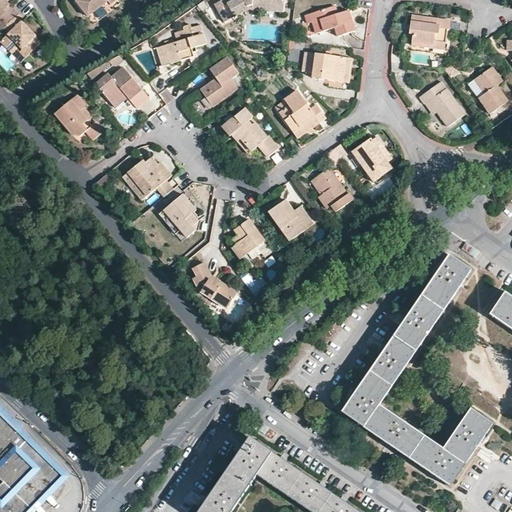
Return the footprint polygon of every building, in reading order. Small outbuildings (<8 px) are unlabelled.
[(0,0),(0,9),(5,15),(0,19),(0,20),(4,25),(17,13),(7,3),(10,0),(0,0)] [(115,0),(76,0),(74,2),(86,17),(98,7),(106,1),(109,5),(115,0)] [(223,0),(215,5),(225,21),(243,10),(252,5),(252,3),(283,7),(283,0),(223,0)] [(102,12),(110,6),(109,5),(106,1),(98,7),(102,12)] [(354,32),(348,15),(338,18),(336,15),(333,7),(309,15),(311,22),(315,34),(333,28),(336,37),(354,32)] [(23,19),(17,13),(4,25),(3,26),(9,32),(0,40),(0,42),(8,51),(16,43),(21,48),(24,46),(30,52),(40,42),(35,37),(37,36),(21,21),(23,19)] [(432,43),(444,45),(446,31),(448,31),(449,23),(411,17),(409,35),(412,36),(410,46),(432,50),(432,43)] [(164,47),(170,64),(193,57),(191,50),(204,45),(198,26),(190,29),(188,25),(182,27),(184,31),(174,35),(177,42),(164,47)] [(25,57),(30,52),(24,46),(21,48),(16,43),(8,51),(11,53),(16,48),(25,57)] [(443,51),(444,45),(432,43),(432,50),(443,51)] [(163,67),(170,64),(164,47),(157,49),(163,67)] [(340,83),(344,59),(330,57),(325,56),(305,53),(302,71),(312,73),(311,79),(340,83)] [(216,99),(218,102),(236,89),(230,79),(237,74),(226,59),(209,71),(214,79),(216,81),(212,84),(210,82),(199,90),(209,104),(216,99)] [(351,60),(344,59),(340,83),(346,85),(351,60)] [(405,66),(391,63),(390,72),(404,74),(405,66)] [(127,98),(139,88),(123,69),(111,78),(108,75),(95,85),(110,104),(123,94),(127,98)] [(506,102),(495,87),(501,83),(490,69),(474,81),(484,95),(478,100),(489,115),(506,102)] [(484,95),(474,81),(468,86),(478,100),(484,95)] [(428,102),(435,112),(446,127),(463,115),(439,83),(419,98),(424,106),(424,105),(428,102)] [(141,91),(139,88),(127,98),(129,100),(141,91)] [(313,117),(318,123),(324,118),(315,106),(309,110),(296,92),(283,101),(288,107),(278,114),(292,132),(313,117)] [(113,108),(127,98),(123,94),(110,104),(113,108)] [(90,125),(86,121),(78,111),(83,108),(84,106),(76,96),(54,114),(71,135),(78,136),(84,132),(90,140),(102,131),(94,122),(90,125)] [(288,107),(283,101),(274,108),(278,114),(288,107)] [(431,114),(435,112),(428,102),(424,105),(431,114)] [(78,111),(86,121),(90,117),(83,108),(78,111)] [(257,146),(262,151),(267,157),(278,148),(268,137),(267,138),(250,119),(251,118),(243,108),(221,128),(228,137),(231,134),(234,132),(251,151),(257,146)] [(297,138),(318,123),(313,117),(292,132),(297,138)] [(256,155),(262,151),(257,146),(251,151),(234,132),(231,134),(248,154),(256,155)] [(392,160),(386,151),(383,153),(379,148),(382,146),(377,139),(372,142),(370,140),(351,154),(373,183),(392,170),(388,164),(392,160)] [(341,145),(328,154),(335,164),(348,155),(341,145)] [(157,165),(150,157),(144,163),(142,160),(127,172),(146,196),(156,188),(164,197),(172,190),(165,180),(171,176),(164,167),(159,171),(155,166),(157,165)] [(159,171),(164,167),(160,162),(157,165),(155,166),(159,171)] [(323,194),(321,196),(318,198),(326,209),(331,207),(335,212),(353,200),(349,195),(347,196),(328,169),(313,179),(323,194)] [(146,196),(127,172),(122,176),(141,200),(146,196)] [(311,182),(321,196),(323,194),(313,179),(311,182)] [(197,221),(191,214),(185,207),(188,203),(182,196),(164,211),(180,231),(186,238),(194,232),(197,221)] [(288,242),(309,227),(300,214),(296,217),(292,212),(285,201),(268,213),(288,242)] [(185,207),(191,214),(195,211),(188,203),(185,207)] [(300,214),(309,227),(312,225),(304,214),(304,213),(299,207),(292,212),(296,217),(300,214)] [(175,234),(180,231),(164,211),(159,215),(168,225),(175,234)] [(241,240),(237,243),(231,247),(240,258),(247,253),(255,247),(263,241),(247,220),(234,230),(237,235),(241,240)] [(271,252),(263,241),(255,247),(260,253),(264,258),(271,252)] [(472,270),(450,255),(436,275),(408,316),(374,367),(350,402),(343,412),(367,429),(429,471),(451,486),(474,452),(494,424),(472,409),(444,450),(380,406),(472,270)] [(225,308),(232,298),(218,288),(219,286),(209,279),(212,277),(203,263),(193,268),(197,276),(193,278),(200,291),(225,308)] [(218,288),(232,298),(236,292),(221,283),(212,277),(209,279),(219,286),(218,288)] [(511,297),(505,293),(491,314),(511,328),(511,297)] [(30,511),(65,476),(0,414),(0,511),(30,511)] [(267,450),(250,438),(199,511),(232,511),(258,475),(311,511),(359,511),(318,484),(267,450)]
